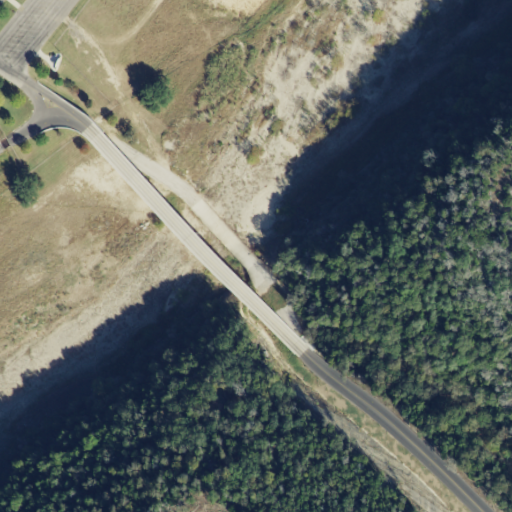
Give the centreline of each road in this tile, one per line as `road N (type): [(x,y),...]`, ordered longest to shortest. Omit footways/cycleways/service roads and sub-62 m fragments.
road 1 (residential): [(483,511),(308,357),(281,317)]
road 2 (residential): [(87,124),(35,127),(0,144),(20,81),(87,124)]
road 3 (residential): [(281,317),(250,266),(188,198),(141,162)]
